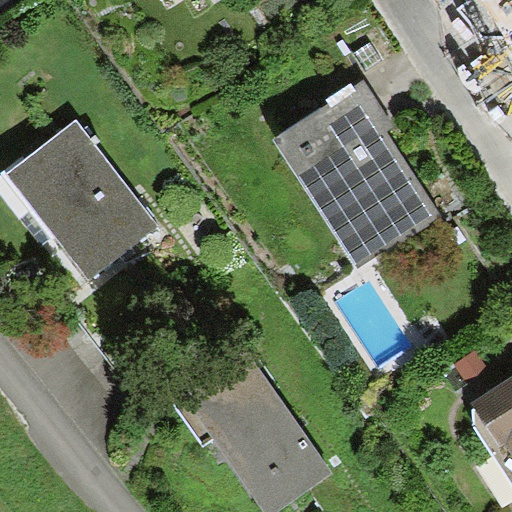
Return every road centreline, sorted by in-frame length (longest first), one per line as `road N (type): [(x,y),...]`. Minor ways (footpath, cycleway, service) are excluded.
road 1 (residential): [(511,180),(396,0)]
road 2 (residential): [(0,357),(117,511)]
